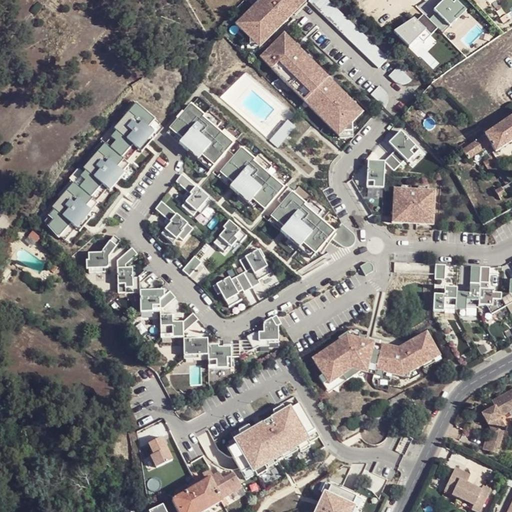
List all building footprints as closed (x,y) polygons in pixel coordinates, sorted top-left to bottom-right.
[(254,39),(259,45),(287,21),(283,16),(301,0),(259,0),(233,23),(246,38),(254,39)] [(301,0),(283,16),(287,21),(307,3),(303,0),(301,0)] [(378,67),(387,57),(327,0),(310,0),(308,2),(378,67)] [(436,13),(428,21),(442,34),(466,11),(455,1),(453,4),(449,0),(443,0),(433,10),(436,13)] [(362,111),(285,33),(262,52),(274,64),(269,68),(288,87),(293,82),(311,100),(307,105),(330,128),(335,123),(342,131),(352,130),(352,121),(362,111)] [(258,57),(269,68),(274,64),(262,52),(258,57)] [(406,82),(411,79),(397,66),(388,75),(394,81),(399,83),(406,82)] [(288,87),(307,105),(311,100),(293,82),(288,87)] [(388,98),(386,93),(379,85),(370,93),(384,107),(387,103),(388,98)] [(137,142),(154,122),(133,103),(116,124),(118,126),(108,137),(112,140),(106,146),(103,143),(81,169),(83,171),(83,172),(77,167),(69,177),(74,181),(52,206),(55,209),(49,215),(53,218),(48,224),(56,238),(57,237),(59,238),(69,226),(72,228),(76,223),(75,222),(93,201),(89,198),(100,186),(103,188),(107,182),(106,181),(124,161),(120,159),(131,146),(134,148),(138,143),(137,142)] [(189,105),(168,128),(181,138),(177,143),(186,151),(187,149),(197,157),(200,153),(212,164),(231,144),(214,128),(219,122),(206,111),(202,116),(189,105)] [(511,138),(511,115),(484,134),(489,143),(494,151),(511,138)] [(283,125),(287,134),(293,126),(287,121),(283,125)] [(120,159),(124,162),(135,149),(139,153),(161,128),(154,122),(137,142),(138,143),(134,148),(131,146),(120,159)] [(353,136),(352,130),(342,131),(335,123),(330,128),(340,137),(353,136)] [(285,138),(280,127),(268,141),(276,148),(285,138)] [(164,132),(177,143),(181,138),(168,128),(164,132)] [(390,154),(399,164),(405,158),(407,159),(418,147),(399,129),(388,141),(396,148),(390,154)] [(489,143),(484,134),(462,149),(467,158),(489,143)] [(226,149),(233,156),(242,146),(235,140),(226,149)] [(253,159),(240,149),(219,172),(232,182),(228,187),(237,195),(238,193),(248,201),(251,198),(264,208),(282,187),(265,173),(270,166),(257,155),(253,159)] [(212,164),(200,153),(197,157),(195,159),(208,170),(212,164)] [(390,154),(384,160),(393,169),(399,164),(390,154)] [(483,164),(485,169),(492,165),(495,169),(501,167),(498,162),(496,163),(492,156),(482,161),(483,164)] [(382,186),(384,160),(368,159),(366,185),(382,186)] [(127,164),(124,161),(106,181),(107,182),(103,188),(100,186),(89,198),(93,201),(94,202),(105,189),(107,191),(122,174),(120,172),(127,164)] [(232,182),(219,172),(215,176),(228,187),(232,182)] [(211,201),(180,174),(174,182),(190,195),(181,207),(192,216),(196,211),(200,214),(211,201)] [(498,197),(511,189),(511,184),(510,181),(494,190),(498,197)] [(276,199),(281,204),(293,190),(288,186),(276,199)] [(436,189),(394,187),(393,216),(434,218),(436,189)] [(303,203),(291,193),(271,216),(283,226),(279,231),(310,258),(316,250),(320,254),(331,238),(334,233),(316,217),(321,210),(308,198),(303,203)] [(88,212),(95,203),(94,202),(93,201),(75,222),(76,223),(72,228),(77,232),(92,215),(88,212)] [(192,229),(160,202),(154,210),(169,223),(159,234),(171,244),(177,237),(181,241),(192,229)] [(271,216),(267,220),(279,231),(283,226),(271,216)] [(434,218),(393,216),(392,222),(434,224),(434,218)] [(245,236),(228,221),(222,228),(224,229),(212,243),(223,252),(234,239),(239,243),(245,236)] [(331,238),(342,246),(347,247),(352,244),(355,239),(353,234),(342,223),(334,233),(331,238)] [(105,262),(105,255),(112,255),(122,242),(115,237),(102,254),(88,254),(88,274),(105,274),(105,270),(107,270),(109,267),(108,264),(108,263),(107,263),(106,262),(105,262)] [(139,256),(133,249),(117,263),(118,295),(141,294),(141,291),(140,283),(134,284),(133,268),(127,268),(127,266),(139,256)] [(245,273),(243,275),(251,290),(259,285),(258,282),(270,275),(262,260),(264,259),(260,251),(239,262),(245,273)] [(193,256),(181,271),(188,277),(200,262),(193,256)] [(368,262),(360,268),(366,277),(373,271),(374,269),(373,265),(371,263),(368,262)] [(447,265),(437,264),(436,279),(446,280),(447,265)] [(480,304),(482,266),(472,266),(471,289),(465,289),(465,292),(458,292),(457,305),(480,306),(480,304)] [(491,267),(482,266),(480,304),(488,304),(493,313),(506,305),(503,298),(503,292),(495,292),(495,289),(490,288),(491,267)] [(251,290),(243,275),(230,282),(228,279),(212,288),(217,296),(220,295),(228,309),(241,302),(237,295),(242,292),(243,294),(251,290)] [(511,285),(511,286),(511,292),(503,292),(503,298),(506,305),(511,301),(511,285)] [(170,293),(164,287),(159,291),(141,291),(141,294),(141,312),(153,312),(153,309),(161,309),(160,301),(170,293)] [(457,308),(458,287),(446,287),(446,295),(436,294),(435,311),(445,311),(445,308),(457,308)] [(160,301),(161,309),(163,309),(176,299),(170,293),(160,301)] [(174,316),(161,317),(161,340),(184,340),(184,334),(184,324),(174,324),(174,316)] [(194,316),(184,324),(184,334),(199,323),(194,316)] [(254,336),(246,340),(252,353),(258,350),(268,350),(268,347),(278,347),(278,330),(281,328),(276,320),(263,327),(263,336),(254,336)] [(329,355),(315,363),(324,376),(320,379),(324,385),(328,383),(330,386),(344,377),(348,382),(362,373),(376,376),(377,372),(393,375),(410,379),(412,373),(418,369),(436,359),(433,355),(439,352),(436,346),(433,347),(426,334),(411,342),(415,348),(408,352),(408,351),(400,349),(383,345),(382,348),(375,347),(376,343),(367,341),(368,338),(351,334),(327,351),(329,355)] [(209,341),(184,341),(184,361),(194,361),(194,358),(209,358),(209,348),(209,341)] [(411,342),(400,349),(408,351),(408,352),(415,348),(411,342)] [(219,348),(209,348),(209,358),(209,371),(232,371),(232,347),(224,347),(224,350),(219,350),(219,348)] [(418,369),(412,373),(410,379),(412,381),(422,375),(418,369)] [(393,375),(377,372),(376,376),(384,378),(383,380),(392,382),(393,375)] [(330,386),(328,383),(324,385),(330,395),(348,382),(344,377),(330,386)] [(503,418),(505,417),(502,413),(511,406),(511,396),(509,392),(493,402),(496,406),(483,414),(494,434),(491,444),(485,441),(482,451),(498,457),(506,434),(502,427),(507,425),(503,418)] [(226,451),(241,474),(249,469),(252,473),(260,468),(261,470),(264,470),(266,469),(266,470),(272,466),(272,465),(275,464),(273,461),(279,457),(290,450),(292,454),(296,451),(297,448),(296,447),(304,442),(305,442),(302,437),(312,432),(296,406),(288,410),(289,411),(287,413),(286,411),(284,412),(275,418),(270,421),(270,420),(262,425),(262,426),(251,433),(241,438),(234,442),(236,446),(234,447),(233,446),(226,451)] [(505,417),(511,413),(511,406),(502,413),(505,417)] [(272,413),(275,418),(284,412),(281,407),(272,413)] [(238,433),(241,438),(251,433),(248,427),(238,433)] [(312,432),(302,437),(305,442),(304,442),(306,445),(316,439),(312,432)] [(162,437),(148,444),(153,456),(150,457),(155,469),(173,461),(162,437)] [(408,441),(401,438),(394,451),(401,455),(408,441)] [(304,442),(296,447),(297,448),(296,451),(297,453),(307,447),(306,445),(304,442)] [(290,450),(279,457),(281,460),(282,461),(292,454),(290,450)] [(479,511),(482,511),(491,495),(481,490),(468,483),(471,475),(456,467),(446,485),(460,492),(459,497),(472,504),(471,507),(479,511)] [(255,476),(256,478),(265,472),(264,470),(261,470),(260,468),(253,473),(255,476)] [(201,473),(205,479),(197,484),(173,498),(170,501),(176,511),(201,511),(220,500),(221,500),(220,499),(241,487),(232,472),(222,478),(218,471),(212,475),(209,469),(201,473)] [(245,482),(255,476),(253,473),(252,473),(249,469),(241,474),(245,482)] [(173,497),(173,498),(197,484),(193,478),(173,489),(172,492),(173,494),(172,495),(171,495),(171,496),(173,497)] [(322,493),(324,494),(328,485),(322,483),(318,493),(321,494),(322,493)] [(481,490),(491,495),(494,490),(484,484),(481,490)] [(321,494),(318,493),(311,511),(353,511),(354,510),(351,508),(351,507),(349,506),(353,497),(328,485),(324,494),(322,493),(321,494)] [(444,490),(459,497),(460,492),(446,485),(444,490)] [(353,497),(349,506),(351,507),(351,508),(354,510),(356,511),(361,500),(353,497)]
